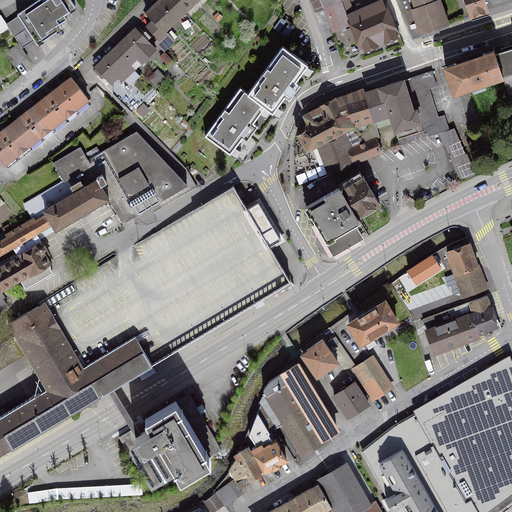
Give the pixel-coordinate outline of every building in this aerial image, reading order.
[(61,26),(59,23),(43,0),(37,0),(18,14),(19,15),(6,23),(22,48),(35,39),(37,43),(61,26)] [(43,0),(59,23),(66,18),(64,14),(75,5),(70,0),(43,0)] [(158,0),(146,12),(153,20),(164,31),(183,12),(184,12),(172,0),(158,0)] [(172,0),(184,12),(195,0),(172,0)] [(330,21),(365,6),(362,0),(340,0),(324,7),(330,21)] [(378,0),(365,6),(330,21),(343,58),(399,34),(384,0),(378,0)] [(397,0),(413,36),(448,24),(439,0),(397,0)] [(488,10),(484,0),(463,0),(468,17),(488,10)] [(511,0),(484,0),(488,10),(511,2),(511,0)] [(272,112),(273,111),(308,64),(300,58),(305,50),(286,36),(293,27),(281,18),(274,28),(278,31),(238,86),(240,88),(240,87),(248,93),(265,106),(272,112)] [(171,38),(164,31),(153,20),(147,26),(156,36),(153,39),(161,47),(171,38)] [(115,47),(136,68),(156,49),(147,40),(150,36),(145,31),(144,32),(138,26),(115,47)] [(494,50),(503,76),(511,103),(511,41),(510,43),(511,45),(494,50)] [(14,66),(27,57),(18,44),(5,53),(14,66)] [(136,68),(115,47),(94,69),(102,78),(104,76),(110,82),(116,76),(124,69),(128,74),(130,75),(136,69),(136,68)] [(469,88),(503,76),(494,50),(483,54),(484,56),(469,61),(468,60),(457,65),(456,63),(445,66),(454,93),(469,88)] [(124,69),(116,76),(121,81),(128,74),(124,69)] [(156,87),(166,78),(158,70),(149,79),(156,87)] [(409,78),(427,135),(428,137),(440,133),(460,180),(474,173),(466,154),(465,154),(453,128),(449,130),(444,115),(438,117),(429,88),(436,85),(432,71),(409,78)] [(75,107),(88,98),(71,77),(59,86),(75,107)] [(374,119),(376,128),(393,122),(400,144),(427,135),(409,78),(365,92),(373,119),(374,119)] [(59,86),(47,96),(64,117),(75,107),(59,86)] [(240,87),(240,88),(217,118),(208,111),(176,155),(206,177),(215,165),(226,173),(237,158),(240,160),(275,112),(273,111),(272,112),(265,106),(248,93),(240,87)] [(373,119),(365,92),(364,92),(363,88),(335,98),(323,105),(303,115),(304,117),(301,127),(298,127),(296,133),(298,134),(307,150),(318,144),(329,174),(332,173),(333,173),(354,164),(354,162),(366,157),(381,152),(376,138),(379,137),(376,128),(374,119),(373,119)] [(52,126),(64,117),(47,96),(35,105),(52,126)] [(52,126),(35,105),(23,114),(40,135),(52,126)] [(11,123),(28,145),(40,135),(23,114),(11,123)] [(0,133),(16,154),(28,145),(11,123),(0,132),(0,133)] [(42,205),(52,223),(55,229),(57,228),(56,227),(107,197),(108,198),(123,222),(149,206),(153,213),(197,187),(185,168),(180,175),(136,132),(87,159),(80,146),(53,163),(63,180),(23,203),(31,216),(42,205)] [(16,154),(0,133),(0,158),(4,163),(16,154)] [(333,173),(357,217),(379,204),(363,175),(362,176),(360,171),(359,172),(354,164),(333,173)] [(356,224),(360,221),(357,217),(333,173),(332,173),(316,180),(324,195),(306,206),(333,252),(362,235),(356,224)] [(120,253),(43,300),(51,313),(79,359),(83,366),(100,394),(153,362),(290,280),(269,246),(280,239),(277,234),(270,221),(258,201),(247,208),(233,185),(127,249),(120,253)] [(0,253),(13,246),(36,233),(52,223),(42,205),(31,216),(32,218),(6,233),(5,232),(0,234),(0,253)] [(0,288),(20,276),(26,286),(51,271),(48,266),(51,265),(45,255),(49,253),(36,233),(13,246),(18,255),(9,260),(11,262),(0,267),(0,288)] [(469,243),(447,252),(464,296),(467,295),(469,301),(484,295),(482,289),(486,288),(469,243)] [(439,267),(432,255),(408,271),(416,282),(439,267)] [(435,352),(479,336),(477,332),(497,325),(486,295),(449,309),(453,320),(426,330),(435,352)] [(411,314),(418,310),(410,297),(403,301),(411,314)] [(8,324),(15,335),(51,313),(43,300),(38,302),(40,304),(22,315),(19,312),(17,314),(19,317),(8,324)] [(349,322),(361,342),(365,340),(367,343),(383,334),(381,330),(397,320),(385,301),(349,322)] [(79,359),(51,313),(15,335),(47,388),(38,393),(0,415),(0,453),(100,394),(83,366),(79,359)] [(334,350),(341,344),(335,336),(328,341),(334,350)] [(337,360),(322,339),(307,350),(308,351),(303,355),(315,372),(319,369),(321,371),(337,360)] [(356,366),(376,396),(391,386),(372,356),(356,366)] [(261,404),(275,427),(276,428),(284,423),(301,451),(323,438),(322,436),(336,427),(298,363),(277,375),(265,391),(260,402),(261,404)] [(416,454),(449,511),(485,511),(511,492),(511,399),(510,396),(508,397),(492,369),(423,409),(424,412),(417,416),(416,416),(430,445),(416,454)] [(348,415),(367,402),(354,382),(334,396),(338,402),(339,401),(348,415)] [(211,455),(218,442),(189,394),(177,401),(176,399),(145,418),(146,420),(119,436),(151,491),(211,455)] [(268,431),(275,427),(261,404),(250,433),(257,445),(253,448),(266,470),(272,467),(273,468),(280,464),(280,462),(286,459),(278,445),(280,444),(276,438),(272,440),(267,433),(268,431)] [(416,416),(417,416),(415,413),(414,413),(394,425),(362,450),(388,496),(386,497),(392,508),(394,507),(397,511),(449,511),(416,454),(430,445),(416,416)] [(239,451),(230,469),(240,487),(251,481),(250,480),(261,473),(252,459),(255,457),(251,451),(249,453),(246,447),(239,451)] [(383,511),(377,500),(367,505),(347,466),(323,480),(339,511),(383,511)] [(215,492),(224,504),(241,492),(234,479),(215,492)] [(318,483),(294,497),(302,511),(319,511),(324,509),(324,508),(330,504),(318,483)] [(211,511),(223,504),(215,493),(204,501),(211,511)] [(302,511),(294,497),(292,494),(286,498),(288,501),(277,507),(280,511),(302,511)]
